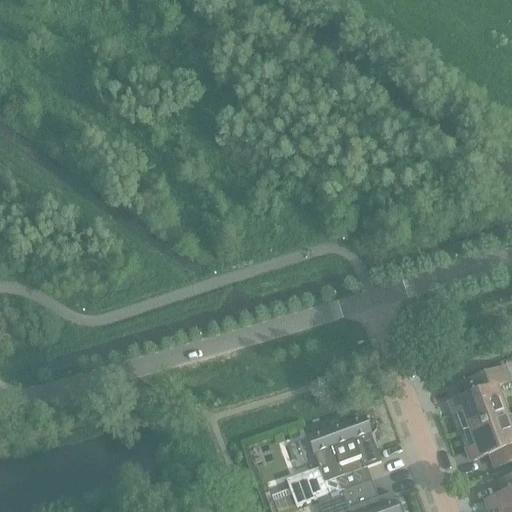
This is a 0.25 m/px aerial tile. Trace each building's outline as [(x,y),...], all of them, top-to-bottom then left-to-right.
[(469,431),(508,417),(497,390),(510,385),(505,370),(463,385),(468,398),(451,405),(455,416),(463,413),(469,431)] [(511,429),(508,417),(469,431),(476,449),(468,452),(473,463),(490,457),(495,470),(511,463),(511,429)] [(270,511),(289,511),(323,500),(325,499),(341,493),(366,484),(361,472),(382,465),(371,436),(369,437),(362,419),(308,439),(320,470),(287,482),(297,509),(287,511),(277,511),(275,503),(269,506),(270,511)] [(499,511),(511,511),(511,478),(499,483),(504,496),(487,503),(490,511),(496,511),(499,511)] [(325,499),(327,505),(329,511),(399,511),(393,495),(372,502),(366,484),(341,493),(325,499)]
